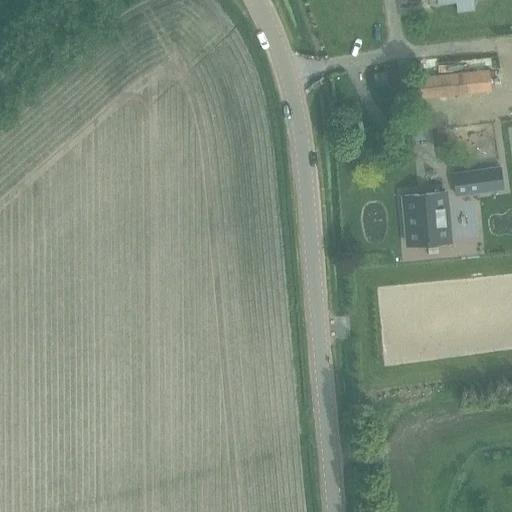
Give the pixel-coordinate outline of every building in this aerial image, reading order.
[(436,0),(437,4),(453,2),(455,1),(456,11),(474,9),(473,0),(436,0)] [(411,99),(492,90),(490,69),(408,78),(411,99)] [(375,85),(387,84),(385,73),(374,74),(375,85)] [(476,171),(452,174),(455,195),(479,192),(476,171)] [(408,244),(428,243),(449,241),(445,192),(403,196),(408,244)]
